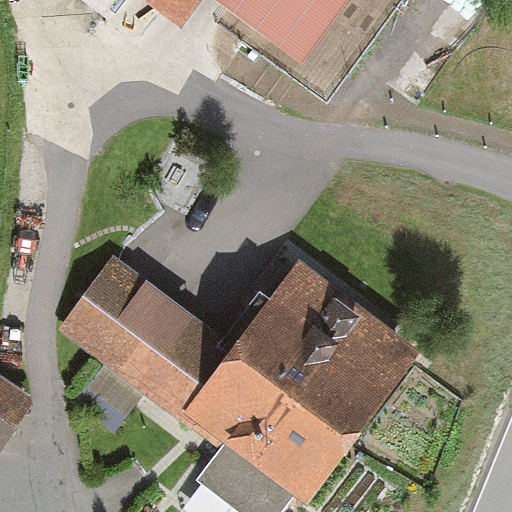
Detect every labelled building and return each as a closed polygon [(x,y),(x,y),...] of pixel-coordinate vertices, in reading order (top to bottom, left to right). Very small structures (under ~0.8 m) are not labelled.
[(137,0),(171,24),(188,0),(137,0)] [(350,0),(217,0),(303,63),(350,0)] [(349,428),(243,355),(114,265),(70,328),(305,490),(349,428)] [(298,275),(243,355),(349,428),(404,349),(298,275)] [(0,424),(15,405),(0,393),(0,424)]
